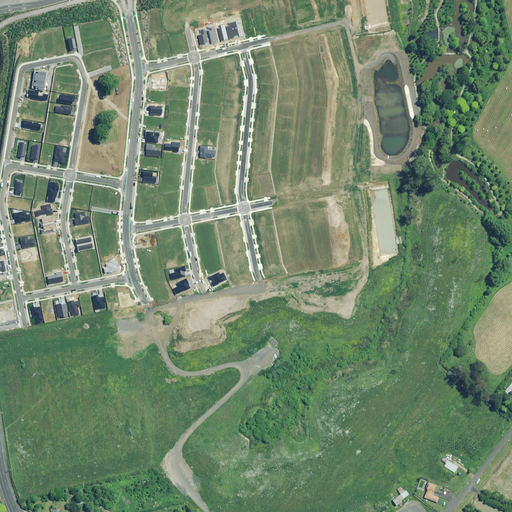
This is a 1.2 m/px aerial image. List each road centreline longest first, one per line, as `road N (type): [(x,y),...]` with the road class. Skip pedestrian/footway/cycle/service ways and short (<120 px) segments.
road 1 (unknown): [(195,398),(350,306),(362,291),(368,253),(354,188),(362,87),(340,0)]
road 2 (unknown): [(145,303),(195,398),(237,450),(296,475),(386,473),(434,511)]
road 3 (unknown): [(446,352),(340,410),(295,413),(259,390),(204,291)]
road 4 (residential): [(295,34),(306,82),(299,198)]
road 5 (residential): [(185,220),(193,57)]
road 6 (residential): [(242,46),(250,79),(244,208)]
road 7 (unknown): [(429,362),(451,261),(447,209)]
road 8 (unknown): [(410,374),(450,404),(451,415),(391,476)]
road 9 (residential): [(10,168),(1,206),(19,299)]
road 10 (residential): [(10,168),(21,72),(53,61)]
